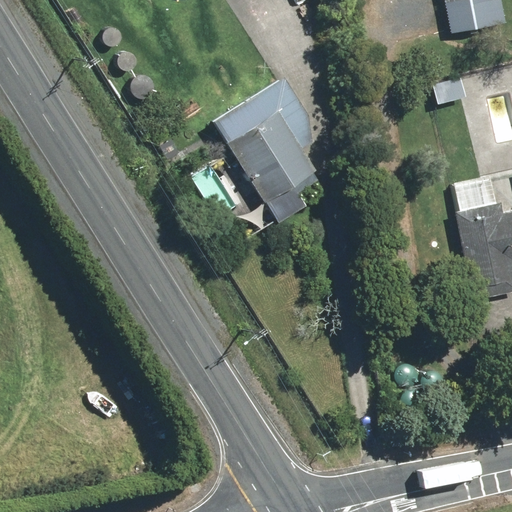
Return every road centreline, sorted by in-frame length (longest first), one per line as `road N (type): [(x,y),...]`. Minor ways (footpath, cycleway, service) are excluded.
road 1 (tertiary): [(296,511),(0,45)]
road 2 (unclassified): [(327,511),(511,471)]
